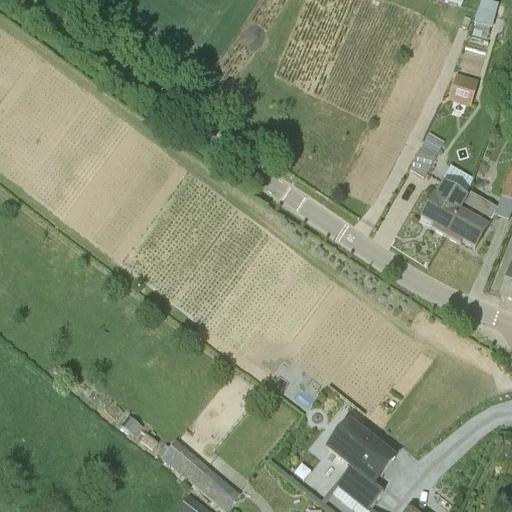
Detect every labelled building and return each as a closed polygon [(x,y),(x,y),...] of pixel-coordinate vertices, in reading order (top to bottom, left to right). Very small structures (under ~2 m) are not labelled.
[(490,31),(491,32),(497,6),(481,1),(474,26),(475,27),(490,31)] [(470,109),(478,86),(455,79),(448,102),(470,109)] [(409,174),(423,182),(435,161),(419,152),(409,174)] [(511,170),(500,200),(511,205),(511,170)] [(441,185),(420,221),(433,228),(431,231),(445,239),(468,200),(456,194),(441,185)] [(474,252),(494,218),(495,216),(468,200),(445,239),(460,248),(462,245),(474,252)] [(511,275),(508,274),(499,299),(511,303),(511,275)] [(127,419),(119,428),(133,440),(141,430),(127,419)] [(371,486),(393,460),(396,456),(389,451),(386,455),(368,441),(371,437),(364,431),(361,434),(350,425),(328,452),(349,469),(335,487),(355,503),(365,511),(366,511),(381,494),(371,486)] [(229,511),(232,511),(245,493),(174,445),(160,466),(229,511)] [(178,511),(207,511),(190,497),(178,511)]
